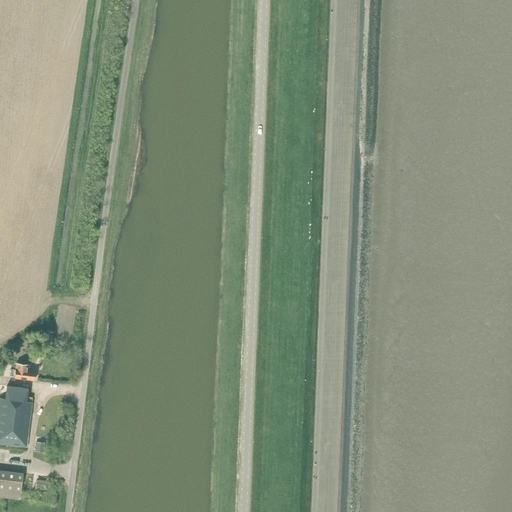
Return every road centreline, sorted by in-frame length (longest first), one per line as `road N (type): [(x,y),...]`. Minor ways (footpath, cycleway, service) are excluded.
road 1 (unclassified): [(68,511),(135,0)]
road 2 (tertiary): [(244,511),(263,0)]
